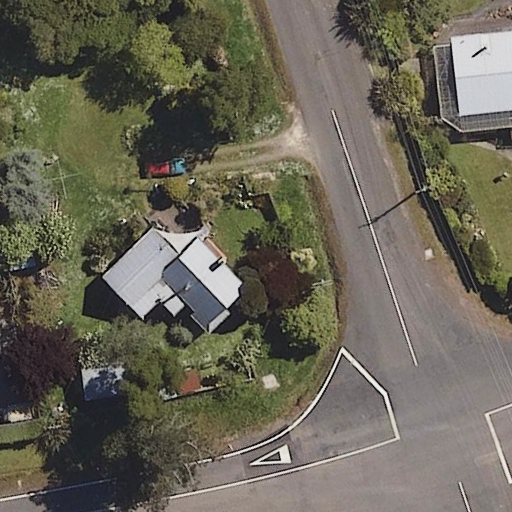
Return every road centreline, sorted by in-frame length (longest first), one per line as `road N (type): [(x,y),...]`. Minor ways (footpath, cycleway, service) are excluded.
road 1 (residential): [(295,0),(438,429)]
road 2 (residential): [(86,511),(256,480),(438,429)]
